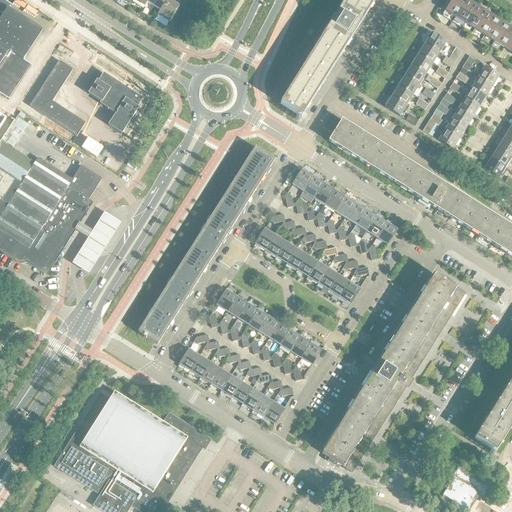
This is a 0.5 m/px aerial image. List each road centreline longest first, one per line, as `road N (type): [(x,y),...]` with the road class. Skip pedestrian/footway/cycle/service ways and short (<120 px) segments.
road 1 (secondary): [(88,329),(213,116)]
road 2 (secondary): [(198,109),(154,200),(74,321)]
road 3 (residential): [(304,467),(431,263)]
road 4 (residential): [(392,495),(511,309)]
road 5 (unknown): [(23,123),(81,158),(97,119),(73,98),(84,58)]
road 6 (residential): [(446,238),(301,145)]
road 7 (residential): [(301,145),(390,0)]
road 8 (secondary): [(2,463),(88,329)]
road 9 (residential): [(340,344),(292,314),(286,281),(233,249)]
road 10 (residential): [(340,344),(402,245),(431,263)]
road 11 (residential): [(155,372),(233,249)]
road 12 (residential): [(274,447),(155,372)]
road 13 (tertiary): [(78,12),(193,86)]
road 14 (tertiary): [(200,74),(84,3)]
road 15 (secondary): [(74,321),(0,428)]
road 16 (residential): [(233,249),(301,145)]
road 17 (residential): [(274,447),(340,344)]
